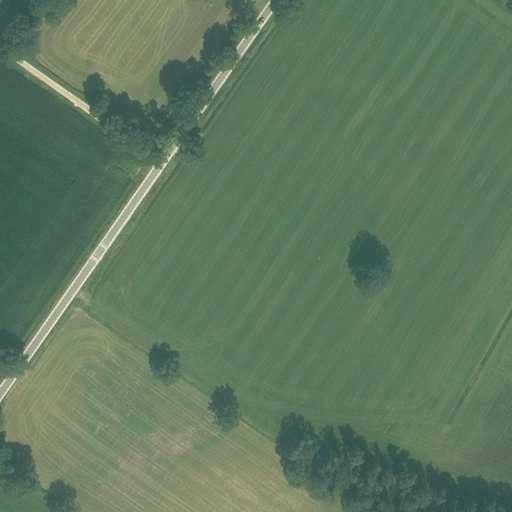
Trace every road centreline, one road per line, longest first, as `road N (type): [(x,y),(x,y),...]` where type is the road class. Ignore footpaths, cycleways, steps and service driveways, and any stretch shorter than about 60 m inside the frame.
road 1 (unclassified): [(0,395),(275,0)]
road 2 (track): [(159,166),(0,56)]
